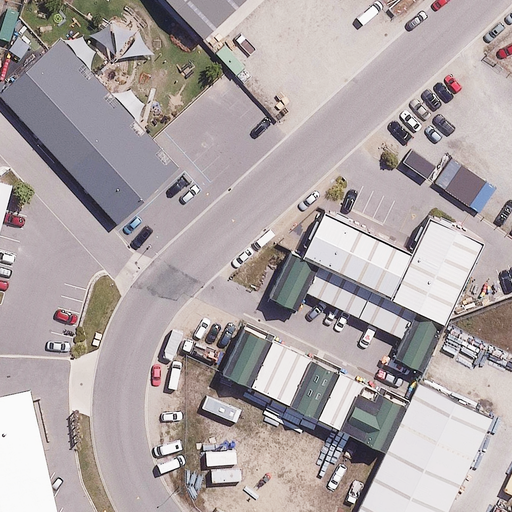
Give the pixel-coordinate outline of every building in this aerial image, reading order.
[(164,0),(197,37),(237,0),(164,0)] [(61,37),(0,87),(0,94),(113,228),(177,175),(61,37)] [(403,253),(315,213),(297,254),(384,294),(403,253)] [(403,253),(384,294),(436,317),(472,239),(420,215),(403,253)] [(308,274),(281,262),(261,305),(288,317),(308,274)] [(430,327),(404,315),(385,356),(411,368),(430,327)] [(261,345),(238,334),(218,377),(241,388),(261,345)] [(437,361),(363,511),(449,511),(506,394),(437,361)] [(322,376),(300,366),(280,409),(302,419),(322,376)] [(0,401),(0,511),(64,511),(35,393),(0,401)] [(392,416),(347,396),(329,434),(375,455),(392,416)]
